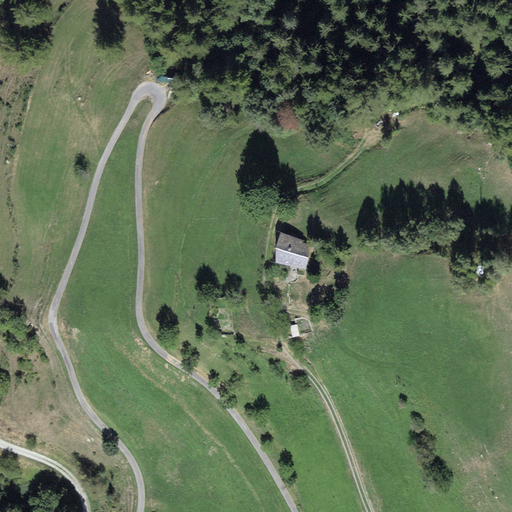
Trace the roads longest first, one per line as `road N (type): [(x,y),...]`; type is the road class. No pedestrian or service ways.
road 1 (unclassified): [(139,511),(135,466),(81,404),(50,314),(106,148),(145,87),(158,99),(137,154),(139,323),(247,430),(294,511)]
road 2 (track): [(370,511),(321,390),(271,326),(262,286),(275,204),(321,182),(380,132)]
